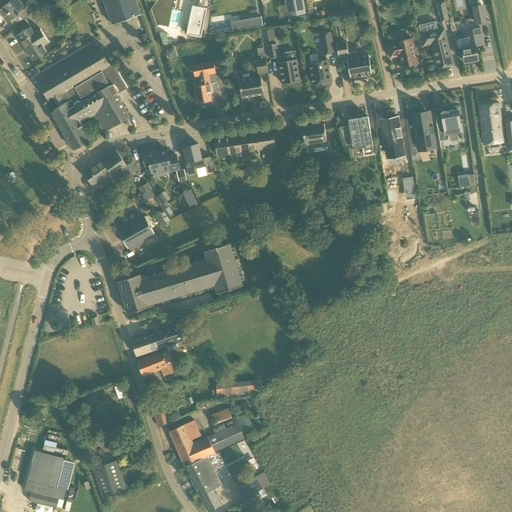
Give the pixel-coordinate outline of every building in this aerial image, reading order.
[(12,0),(0,9),(0,12),(8,23),(11,21),(24,11),(28,16),(33,12),(38,8),(34,3),(29,7),(26,3),(23,0),(12,0)] [(103,0),(113,25),(141,15),(142,15),(136,0),(103,0)] [(301,0),(288,0),(291,14),(304,14),(301,0)] [(441,22),(449,20),(445,2),(437,4),(441,22)] [(193,6),(187,34),(201,37),(207,9),(199,7),(198,7),(193,6)] [(477,24),(486,23),(483,6),(478,7),(474,7),(477,24)] [(58,29),(68,22),(62,14),(52,21),(58,29)] [(259,16),(230,21),(231,30),(260,25),(259,16)] [(419,25),(421,35),(424,46),(431,44),(437,69),(453,65),(444,29),(438,31),(436,22),(419,25)] [(43,46),(49,43),(49,42),(40,29),(35,33),(31,27),(17,36),(34,61),(47,52),(43,46)] [(262,31),(264,42),(269,41),(268,36),(274,35),(273,29),(262,31)] [(462,48),(465,63),(479,60),(476,45),(475,42),(483,40),(481,29),(466,31),(468,41),(469,47),(462,48)] [(331,32),(321,34),(324,55),(334,53),(331,32)] [(396,42),(396,44),(388,46),(391,58),(399,56),(402,68),(418,64),(416,55),(418,55),(419,53),(418,48),(416,47),(414,47),(412,39),(396,42)] [(95,42),(37,76),(41,83),(40,84),(50,101),(51,101),(52,103),(51,104),(51,105),(51,106),(52,107),(53,107),(54,107),(55,107),(56,110),(52,112),(74,150),(90,140),(81,124),(95,115),(94,115),(103,109),(100,104),(116,94),(116,95),(117,95),(119,93),(128,88),(122,79),(113,63),(110,65),(100,48),(99,49),(95,42)] [(339,57),(349,55),(347,42),(337,44),(339,57)] [(270,58),(279,57),(277,44),(268,45),(270,58)] [(117,59),(127,54),(123,46),(113,52),(117,59)] [(268,72),(266,59),(264,48),(257,49),(259,60),(256,60),(257,68),(258,74),(260,73),(268,72)] [(327,60),(319,61),(318,54),(310,55),(311,63),(309,63),(313,85),(331,82),(327,60)] [(369,56),(347,59),(350,77),(359,76),(359,77),(364,76),(364,75),(372,73),(369,56)] [(300,81),(297,60),(279,63),(283,84),(300,81)] [(194,66),(193,67),(195,76),(200,76),(201,85),(195,87),(198,103),(212,101),(210,93),(212,93),(220,92),(216,73),(214,63),(194,66)] [(261,77),(255,78),(239,80),(242,98),(264,94),(261,77)] [(103,109),(94,115),(95,115),(105,132),(130,117),(117,95),(116,95),(116,94),(100,104),(103,109)] [(507,142),(508,150),(511,149),(511,118),(504,119),(504,120),(501,121),(499,103),(479,105),(484,145),(504,143),(504,142),(507,142)] [(440,142),(441,142),(449,140),(448,134),(462,132),(458,110),(442,113),(443,120),(437,121),(437,119),(436,119),(440,142)] [(410,145),(418,144),(419,151),(436,148),(433,134),(435,133),(433,125),(432,125),(430,115),(430,112),(425,113),(413,115),(414,121),(407,122),(407,120),(406,120),(410,145)] [(374,154),(368,117),(349,120),(350,126),(340,128),(346,144),(346,145),(349,144),(353,143),(353,144),(354,148),(354,149),(355,149),(363,148),(364,156),(365,156),(374,154)] [(404,148),(399,117),(381,120),(383,128),(384,133),(377,134),(380,151),(385,150),(387,159),(406,156),(406,153),(405,148),(404,148)] [(297,135),(299,146),(305,145),(306,149),(328,146),(324,124),(303,127),(304,134),(297,135)] [(282,132),(274,133),(273,131),(215,140),(217,156),(231,154),(232,163),(260,158),(259,150),(276,147),(276,148),(285,147),(282,132)] [(198,144),(185,147),(189,165),(186,165),(189,175),(197,173),(194,161),(202,159),(198,144)] [(125,163),(116,149),(83,173),(93,186),(111,173),(115,180),(129,169),(133,174),(140,169),(134,161),(132,158),(125,163)] [(180,170),(180,169),(177,156),(169,157),(168,151),(153,155),(153,152),(143,155),(145,166),(150,165),(152,174),(165,171),(165,174),(180,170)] [(218,171),(211,157),(204,158),(207,173),(218,171)] [(469,174),(458,176),(460,188),(471,186),(476,185),(474,174),(469,175),(469,174)] [(407,194),(416,193),(414,181),(409,182),(410,188),(406,189),(407,194)] [(142,195),(152,189),(148,183),(139,188),(142,195)] [(191,189),(183,193),(190,208),(199,204),(191,189)] [(166,202),(170,199),(165,191),(156,198),(162,205),(166,202)] [(107,230),(123,221),(116,209),(100,218),(107,230)] [(147,216),(121,231),(130,248),(131,247),(133,250),(147,241),(146,238),(157,232),(147,216)] [(150,307),(150,305),(215,285),(217,293),(243,286),(230,244),(205,251),(207,260),(142,279),(141,274),(118,281),(128,313),(150,307)] [(267,267),(275,262),(267,247),(258,252),(267,267)] [(218,308),(219,314),(226,312),(224,306),(218,308)] [(168,350),(171,356),(179,354),(175,343),(193,338),(188,323),(180,325),(132,341),(137,356),(166,346),(168,350)] [(178,370),(171,356),(168,350),(138,361),(143,376),(161,369),(164,376),(178,370)] [(158,389),(162,387),(159,380),(151,384),(150,384),(151,385),(153,391),(154,391),(154,392),(159,390),(158,389)] [(217,390),(212,391),(213,399),(241,396),(256,394),(254,382),(216,385),(217,390)] [(215,424),(232,418),(229,409),(212,415),(215,424)] [(244,434),(254,428),(246,413),(235,419),(244,434)] [(165,415),(157,418),(159,427),(170,423),(168,417),(166,418),(165,415)] [(170,431),(186,467),(208,456),(217,452),(245,439),(238,424),(193,445),(191,440),(201,435),(194,420),(170,431)] [(30,502),(57,508),(57,507),(62,508),(67,490),(65,490),(67,480),(60,478),(64,458),(35,451),(25,490),(33,492),(30,502)] [(186,467),(209,511),(223,505),(216,489),(223,485),(208,456),(186,467)] [(93,469),(104,500),(127,492),(116,461),(93,469)] [(264,472),(250,480),(258,492),(264,489),(271,485),(264,472)]
